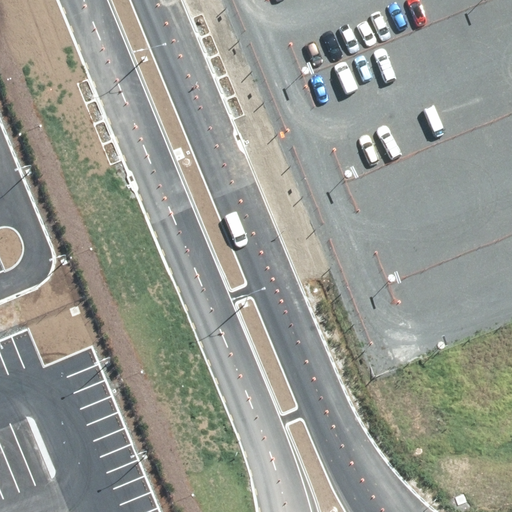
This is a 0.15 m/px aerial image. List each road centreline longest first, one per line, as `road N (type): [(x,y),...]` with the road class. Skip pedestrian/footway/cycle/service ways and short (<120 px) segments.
road 1 (unclassified): [(145,0),(341,467),(368,511)]
road 2 (unclassified): [(287,511),(75,0)]
